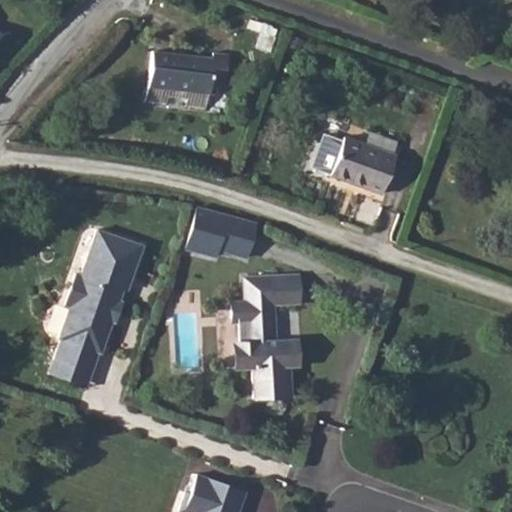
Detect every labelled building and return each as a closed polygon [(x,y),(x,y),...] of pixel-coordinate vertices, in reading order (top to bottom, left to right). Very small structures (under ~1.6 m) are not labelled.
[(147,86),(211,94),(214,68),(228,70),(230,55),(214,53),(213,58),(151,50),(147,86)] [(380,195),(395,155),(392,154),(397,142),(371,133),(367,145),(345,137),(344,141),(324,134),(312,168),(332,175),(331,177),(380,195)] [(21,191),(9,191),(7,206),(21,206),(21,191)] [(195,206),(184,249),(216,257),(218,251),(249,259),(258,222),(195,206)] [(49,376),(85,388),(97,355),(102,357),(112,327),(118,329),(125,307),(121,305),(141,248),(98,233),(82,277),(74,275),(62,309),(69,311),(57,344),(60,345),(49,376)] [(230,324),(246,323),(248,344),(238,345),(240,371),(252,370),(254,402),(287,400),(286,369),(302,368),(301,341),(281,342),(279,319),(271,320),(270,306),(298,304),(296,274),(242,277),(243,300),(228,301),(230,324)] [(237,511),(244,492),(195,474),(189,492),(184,491),(177,510),(182,511),(237,511)]
